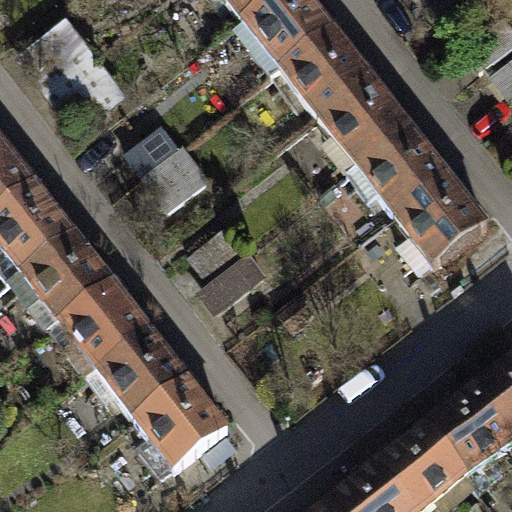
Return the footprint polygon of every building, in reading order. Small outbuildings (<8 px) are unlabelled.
[(228,0),(253,30),(291,0),(228,0)] [(282,87),(292,80),(347,36),(318,0),(291,0),(253,30),(243,38),(282,87)] [(468,62),(491,90),(511,72),(511,38),(506,31),(468,62)] [(292,80),(331,129),(387,85),(347,36),(292,80)] [(511,111),(511,72),(491,90),(509,113),(511,111)] [(358,188),(371,178),(426,135),(387,85),(331,129),(345,146),(333,155),(358,188)] [(0,147),(8,142),(0,131),(0,147)] [(371,178),(410,228),(465,184),(426,135),(371,178)] [(125,166),(143,188),(181,157),(164,136),(125,166)] [(0,228),(47,191),(8,142),(0,147),(0,228)] [(181,157),(143,188),(170,222),(212,189),(184,155),(181,157)] [(407,262),(431,292),(505,233),(465,184),(410,228),(426,247),(407,262)] [(0,275),(16,296),(18,295),(87,240),(47,191),(0,228),(0,246),(7,256),(0,261),(0,275)] [(224,237),(189,267),(211,292),(245,262),(224,237)] [(57,344),(70,334),(126,289),(87,240),(18,295),(57,344)] [(199,302),(219,326),(273,280),(252,256),(245,262),(211,292),(199,302)] [(70,334),(110,383),(166,338),(126,289),(70,334)] [(0,318),(0,347),(9,359),(36,337),(13,308),(0,318)] [(127,404),(149,432),(205,388),(166,338),(110,383),(96,395),(112,415),(127,404)] [(511,375),(487,395),(511,426),(511,375)] [(147,461),(174,494),(245,437),(205,388),(149,432),(162,449),(147,461)] [(438,433),(482,490),(511,466),(511,426),(487,395),(438,433)] [(388,472),(419,511),(453,511),(482,490),(438,433),(388,472)] [(339,511),(419,511),(388,472),(339,511)]
